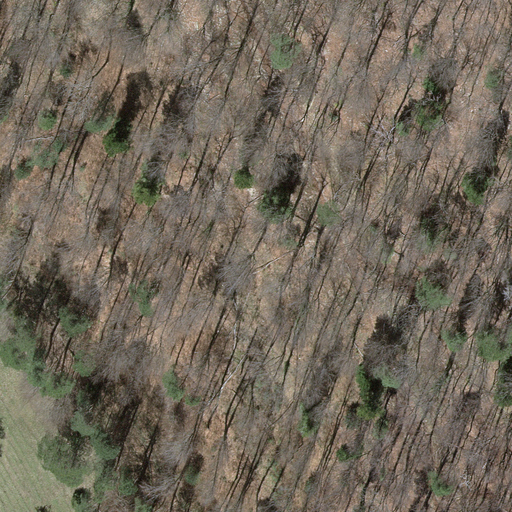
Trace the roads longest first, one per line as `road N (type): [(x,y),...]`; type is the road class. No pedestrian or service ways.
road 1 (track): [(442,511),(249,0)]
road 2 (track): [(201,511),(53,295),(0,194)]
